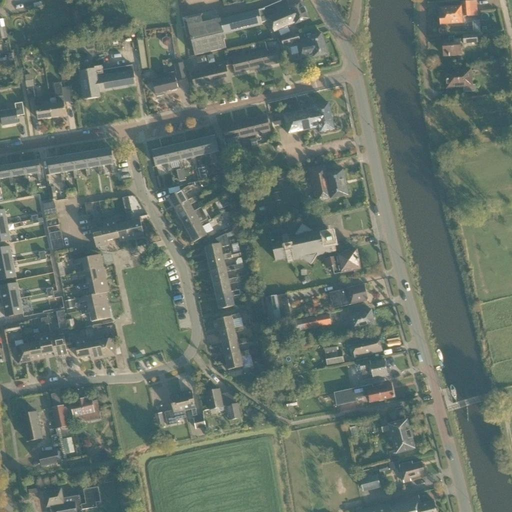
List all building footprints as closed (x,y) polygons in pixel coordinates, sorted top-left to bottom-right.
[(284,0),(264,9),(269,20),(274,33),(295,24),(296,25),(308,19),(301,2),(289,7),(286,0),(284,0)] [(477,15),(476,1),(460,3),(461,6),(439,8),(440,25),(462,23),(462,16),(477,15)] [(201,17),(187,20),(188,26),(195,56),(226,49),(223,39),(226,38),(225,35),(262,26),(262,25),(261,23),(266,21),(261,10),(258,11),(258,10),(220,19),(202,23),(201,17)] [(482,19),(474,20),(474,30),(482,30),(482,19)] [(126,30),(125,21),(96,25),(97,34),(126,30)] [(322,34),(320,33),(320,34),(310,37),(309,37),(309,38),(309,39),(299,41),(297,34),(282,38),(283,46),(296,42),(300,59),(312,56),(313,58),(314,59),(315,58),(327,55),(328,56),(328,54),(322,35),(322,34)] [(479,43),(478,35),(463,35),(464,44),(479,43)] [(171,44),(171,40),(167,37),(163,40),(163,44),(167,47),(171,44)] [(454,39),(454,37),(446,38),(447,40),(441,40),(442,57),(461,55),(460,39),(454,39)] [(142,70),(148,70),(143,40),(137,41),(142,70)] [(267,50),(261,51),(265,67),(279,64),(276,48),(267,50)] [(261,51),(246,55),(250,71),(265,67),(261,51)] [(209,64),(215,63),(214,55),(207,56),(209,64)] [(235,74),(250,71),(246,55),(232,58),(235,74)] [(186,80),(183,63),(174,65),(178,82),(186,80)] [(225,65),(208,70),(212,84),(229,80),(225,65)] [(95,69),(80,72),(85,100),(100,98),(100,93),(101,93),(101,91),(105,91),(105,92),(136,87),(134,71),(133,71),(133,66),(102,71),(102,72),(97,73),(97,72),(96,72),(96,69),(95,69)] [(195,88),(212,84),(208,70),(191,74),(195,88)] [(471,86),(470,70),(446,72),(447,90),(454,89),(454,88),(464,87),(464,92),(474,92),(473,86),(471,86)] [(175,76),(174,72),(168,74),(169,78),(153,82),(156,95),(178,90),(175,76)] [(61,83),(54,84),(56,97),(57,97),(63,96),(62,88),(61,83)] [(58,104),(50,105),(52,118),(66,116),(64,102),(63,96),(57,97),(58,104)] [(52,118),(50,105),(42,106),(41,99),(35,100),(38,120),(52,118)] [(24,115),(22,103),(15,104),(16,109),(1,112),(3,127),(18,124),(17,116),(24,115)] [(334,130),(329,104),(315,107),(315,109),(284,116),(285,120),(287,129),(288,134),(319,128),(320,133),(334,130)] [(266,116),(252,120),(255,135),(270,132),(266,116)] [(237,123),(241,139),(255,135),(252,120),(237,123)] [(241,139),(237,123),(223,126),(226,142),(241,139)] [(206,155),(208,155),(215,153),(217,161),(221,160),(219,151),(219,152),(215,136),(202,139),(206,155)] [(206,155),(202,139),(190,142),(194,158),(195,158),(203,156),(205,164),(210,163),(208,155),(206,155)] [(194,158),(190,142),(177,145),(181,161),(183,160),(191,159),(193,167),(197,166),(195,158),(194,158)] [(181,161),(177,145),(165,148),(168,164),(171,163),(178,162),(180,170),(185,169),(183,160),(181,161)] [(168,164),(165,148),(152,151),(156,167),(166,165),(168,173),(173,172),(171,163),(168,164)] [(101,167),(102,167),(110,165),(112,174),(116,173),(114,164),(111,149),(98,151),(101,167)] [(101,167),(98,151),(86,153),(88,169),(90,169),(98,167),(99,176),(104,176),(102,167),(101,167)] [(88,169),(86,153),(73,155),(76,171),(78,171),(85,169),(87,178),(91,177),(90,169),(88,169)] [(76,171),(73,155),(60,157),(63,173),(65,173),(73,172),(74,180),(79,180),(78,171),(76,171)] [(67,182),(65,173),(63,173),(60,157),(48,159),(50,175),(60,174),(62,182),(67,182)] [(27,175),(28,175),(37,174),(38,181),(43,180),(42,172),(41,172),(39,161),(25,163),(27,175)] [(27,175),(25,163),(11,165),(13,178),(14,177),(23,176),(24,183),(29,182),(28,175),(27,175)] [(13,178),(11,165),(0,167),(0,179),(0,180),(9,178),(10,185),(15,184),(14,177),(13,178)] [(324,169),(323,165),(309,168),(315,202),(348,196),(343,171),(326,174),(325,168),(324,169)] [(158,189),(165,187),(162,176),(155,177),(158,189)] [(224,192),(230,189),(228,183),(221,186),(224,192)] [(169,198),(175,210),(189,202),(188,201),(184,194),(191,190),(189,186),(182,190),(182,191),(181,192),(169,198)] [(57,199),(55,187),(48,188),(50,200),(57,199)] [(189,202),(175,210),(181,221),(195,213),(194,212),(190,205),(198,201),(195,197),(188,201),(189,202)] [(223,209),(230,205),(226,198),(219,202),(223,209)] [(44,210),(56,208),(54,202),(42,204),(44,210)] [(45,216),(57,213),(56,208),(44,210),(45,216)] [(207,219),(209,221),(211,220),(208,216),(206,217),(201,208),(194,212),(195,213),(181,221),(187,232),(201,224),(200,223),(207,219)] [(128,222),(132,240),(144,237),(140,220),(132,221),(130,212),(126,213),(128,223),(128,222)] [(225,224),(233,223),(231,212),(223,214),(225,224)] [(46,222),(58,219),(57,213),(45,216),(46,222)] [(119,238),(119,239),(120,243),(132,240),(128,222),(128,223),(120,224),(118,215),(114,216),(114,218),(115,221),(119,238)] [(108,241),(119,239),(119,238),(115,221),(114,218),(102,220),(104,228),(105,228),(108,241)] [(46,222),(47,228),(59,225),(58,219),(46,222)] [(201,224),(187,232),(193,243),(207,235),(203,227),(210,223),(209,221),(207,219),(200,223),(201,224)] [(105,228),(104,228),(97,229),(95,220),(91,221),(96,248),(109,245),(108,241),(105,228)] [(8,225),(0,227),(0,242),(11,241),(8,225)] [(311,230),(302,225),(297,233),(289,235),(282,230),(269,232),(272,244),(276,262),(293,258),(293,261),(302,260),(311,265),(316,256),(332,253),(329,243),(333,242),(332,236),(328,237),(326,227),(311,230)] [(50,241),(62,239),(60,231),(49,234),(50,241)] [(205,248),(208,260),(223,257),(223,255),(221,247),(229,246),(226,234),(218,238),(219,244),(205,248)] [(62,239),(50,241),(52,251),(64,248),(62,239)] [(10,247),(0,249),(0,264),(13,262),(10,247)] [(361,269),(357,250),(336,255),(337,257),(325,260),(327,268),(333,267),(335,274),(340,273),(341,274),(361,269)] [(226,269),(226,267),(224,260),(232,258),(231,253),(223,255),(223,257),(208,260),(211,273),(226,269)] [(83,264),(84,271),(104,268),(101,255),(73,261),(74,266),(83,264)] [(13,262),(0,264),(0,280),(16,278),(13,262)] [(63,268),(62,262),(57,263),(60,277),(65,276),(64,268),(63,268)] [(226,269),(211,273),(213,285),(229,281),(229,280),(227,272),(235,270),(234,266),(226,267),(226,269)] [(85,276),(87,284),(106,280),(104,268),(84,271),(76,273),(77,278),(85,276)] [(229,281),(213,285),(216,297),(232,294),(231,292),(230,284),(238,283),(236,278),(229,280),(229,281)] [(88,288),(90,296),(105,293),(109,292),(106,280),(87,284),(79,285),(80,290),(88,288)] [(17,284),(0,286),(0,289),(3,302),(20,299),(17,284)] [(339,291),(342,306),(350,304),(350,305),(368,301),(364,285),(347,289),(339,291)] [(232,294),(216,297),(219,310),(235,306),(233,297),(240,295),(239,290),(231,292),(232,294)] [(87,302),(89,309),(108,305),(105,293),(90,296),(78,299),(79,303),(87,302)] [(276,296),(264,298),(269,325),(281,323),(281,322),(276,296)] [(20,299),(3,302),(6,318),(23,314),(20,299)] [(111,318),(108,305),(89,309),(80,311),(81,316),(90,314),(92,322),(111,318)] [(60,328),(67,327),(64,311),(57,312),(60,328)] [(374,325),(371,311),(349,316),(353,330),(374,325)] [(234,328),(233,320),(240,319),(239,314),(231,316),(231,317),(216,321),(219,333),(235,330),(234,328)] [(330,325),(328,315),(295,321),(297,332),(330,325)] [(75,329),(73,319),(67,321),(69,330),(75,329)] [(28,344),(24,323),(20,324),(19,323),(4,326),(5,333),(12,331),(13,333),(18,332),(18,330),(21,330),(24,345),(16,347),(19,364),(31,362),(28,344)] [(235,330),(219,333),(222,346),(237,342),(237,340),(235,333),(243,331),(242,326),(234,328),(235,330)] [(59,338),(52,339),(54,353),(55,357),(67,355),(65,344),(70,343),(67,327),(60,328),(58,329),(59,338)] [(98,332),(103,359),(115,356),(112,338),(104,340),(102,331),(98,332)] [(39,334),(43,355),(54,353),(52,339),(51,332),(39,334)] [(96,342),(88,343),(91,357),(90,357),(91,361),(103,359),(98,332),(94,333),(96,342)] [(36,343),(28,344),(31,362),(44,360),(43,355),(39,334),(39,333),(34,334),(36,343)] [(78,359),(90,357),(91,357),(88,343),(87,336),(82,337),(74,339),(78,359)] [(381,351),(378,337),(352,344),(355,357),(381,351)] [(237,342),(222,346),(225,358),(240,354),(240,353),(238,345),(246,343),(245,339),(237,340),(237,342)] [(337,353),(336,347),(324,349),(327,366),(344,363),(342,352),(337,353)] [(248,351),(240,353),(240,354),(225,358),(228,370),(243,367),(241,357),(249,356),(248,351)] [(370,361),(359,363),(361,371),(363,381),(373,379),(388,375),(384,360),(370,363),(370,361)] [(278,376),(285,374),(283,367),(276,368),(278,376)] [(372,386),(335,394),(337,405),(356,401),(355,398),(369,396),(370,402),(379,401),(380,402),(383,401),(384,400),(394,397),(393,389),(389,390),(388,385),(372,388),(372,386)] [(223,407),(219,390),(206,393),(210,410),(223,407)] [(60,392),(53,394),(56,406),(63,404),(60,392)] [(192,392),(181,394),(185,411),(191,409),(193,416),(197,416),(192,392)] [(186,418),(185,411),(181,394),(170,396),(173,411),(164,413),(167,426),(177,424),(176,420),(186,418)] [(84,402),(84,399),(78,401),(78,403),(71,405),(72,407),(68,408),(70,417),(74,416),(77,416),(87,422),(100,419),(97,402),(92,403),(91,400),(84,402)] [(241,418),(238,404),(226,406),(229,421),(241,418)] [(63,406),(53,409),(57,429),(67,426),(66,418),(64,409),(63,406)] [(42,439),(37,412),(22,415),(27,442),(42,439)] [(165,428),(162,413),(154,415),(157,429),(165,428)] [(205,428),(203,417),(193,419),(196,430),(205,428)] [(414,449),(407,420),(389,425),(396,454),(414,449)] [(66,454),(75,452),(72,438),(63,440),(66,454)] [(64,462),(61,450),(58,451),(57,450),(38,454),(41,467),(64,462)] [(399,465),(398,461),(389,464),(391,471),(400,469),(404,483),(411,481),(410,479),(425,475),(421,462),(413,465),(412,462),(399,465)] [(381,473),(388,471),(386,464),(379,466),(381,473)] [(372,469),(360,473),(362,478),(374,475),(372,469)] [(381,487),(378,475),(360,480),(363,492),(381,487)] [(100,502),(97,487),(83,490),(86,504),(81,505),(79,496),(63,499),(61,489),(44,492),(47,508),(50,507),(50,511),(81,511),(82,510),(96,507),(95,503),(100,502)] [(420,505),(418,496),(387,503),(355,511),(436,511),(434,501),(420,505)]
